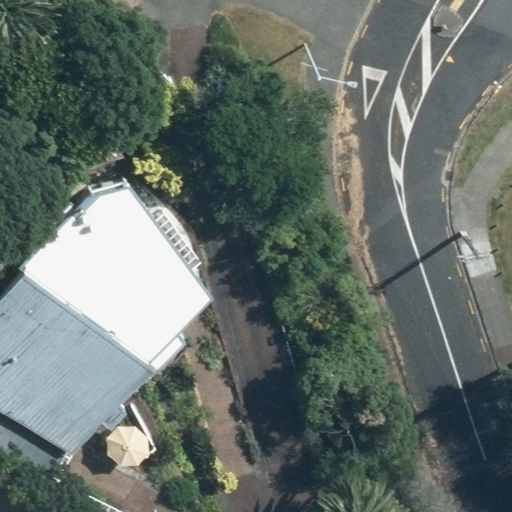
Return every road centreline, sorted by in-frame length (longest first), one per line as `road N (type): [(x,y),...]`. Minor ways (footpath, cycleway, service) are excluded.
road 1 (residential): [(506,511),(397,183)]
road 2 (residential): [(511,15),(397,183)]
road 3 (residential): [(397,183),(381,79),(404,0)]
